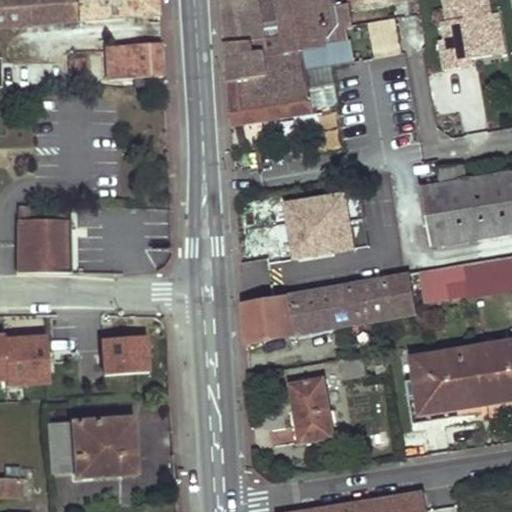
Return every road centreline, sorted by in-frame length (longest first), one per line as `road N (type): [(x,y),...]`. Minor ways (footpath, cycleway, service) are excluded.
road 1 (secondary): [(208,294),(193,0)]
road 2 (residential): [(511,463),(221,506)]
road 3 (unknown): [(224,175),(362,159),(375,144),(372,85)]
road 4 (secondary): [(221,506),(208,294)]
road 5 (residential): [(208,294),(0,293)]
